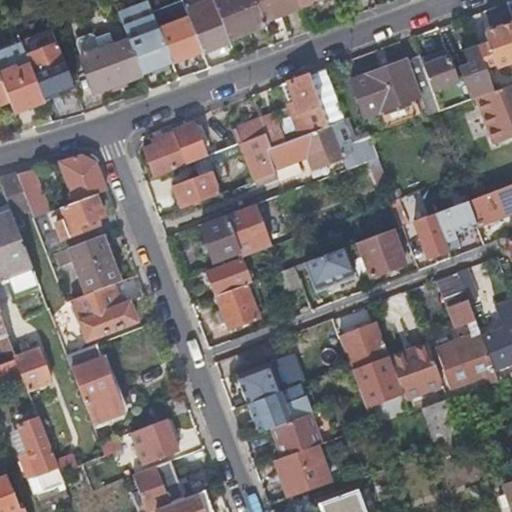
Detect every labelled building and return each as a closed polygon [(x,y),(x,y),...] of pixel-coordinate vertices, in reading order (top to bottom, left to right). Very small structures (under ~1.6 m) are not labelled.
[(185,10),(180,0),(176,0),(151,10),(171,63),(201,51),(185,10)] [(209,0),(180,0),(185,10),(209,0)] [(228,40),(211,0),(209,0),(185,10),(201,51),(202,53),(228,42),(228,40)] [(262,21),(253,0),(211,0),(228,40),(264,26),(262,21)] [(253,0),(262,21),(298,7),(298,6),(295,0),(253,0)] [(171,63),(151,10),(148,1),(117,13),(127,39),(141,74),(171,63)] [(511,22),(483,33),(487,44),(477,47),(483,64),(484,69),(495,65),(496,68),(511,62),(511,22)] [(44,101),(74,88),(64,63),(52,31),(21,43),(27,57),(30,67),(44,101)] [(94,93),(141,74),(127,39),(113,44),(109,33),(97,38),(96,38),(100,49),(80,56),(94,93)] [(96,38),(97,38),(90,34),(78,38),(76,43),(80,56),(100,49),(96,38)] [(27,57),(21,43),(0,51),(0,75),(15,69),(16,72),(30,67),(27,57)] [(444,52),(419,62),(438,111),(476,97),(491,91),(484,69),(483,64),(477,47),(464,51),(468,65),(458,68),(461,78),(454,81),(444,52)] [(419,62),(417,56),(364,75),(377,113),(415,99),(419,97),(426,116),(438,111),(419,62)] [(13,113),(44,101),(30,67),(16,72),(15,69),(0,75),(0,78),(9,102),(13,113)] [(323,69),(308,74),(327,126),(341,120),(342,120),(323,69)] [(308,74),(287,82),(294,102),(298,112),(291,115),(299,137),(327,126),(308,74)] [(0,105),(9,102),(0,78),(0,105)] [(287,82),(281,84),(288,104),(294,102),(287,82)] [(511,83),(491,91),(476,97),(493,144),(511,136),(511,83)] [(415,99),(377,113),(383,128),(420,114),(415,99)] [(298,112),(294,102),(288,104),(288,105),(291,115),(298,112)] [(274,113),(260,118),(265,133),(270,148),(285,142),(274,113)] [(265,133),(260,118),(231,130),(236,144),(240,143),(265,133)] [(299,137),(285,142),(270,148),(265,149),(273,171),(307,158),(311,169),(343,157),(347,168),(377,157),(369,137),(350,143),(341,120),(327,126),(299,137)] [(143,147),(154,176),(190,162),(205,156),(193,123),(151,139),(153,144),(143,147)] [(265,133),(240,143),(254,180),(273,172),(273,171),(265,149),(270,148),(265,133)] [(205,156),(190,162),(195,176),(209,171),(212,170),(206,156),(205,156)] [(79,157),(58,163),(74,203),(94,195),(105,191),(95,164),(79,157)] [(32,170),(15,175),(29,209),(32,218),(49,212),(32,170)] [(209,171),(195,176),(172,186),(180,209),(217,194),(209,171)] [(0,186),(7,204),(10,212),(11,215),(29,209),(15,175),(0,178),(0,186)] [(511,182),(471,198),(467,200),(476,226),(511,211),(511,182)] [(74,203),(55,209),(60,222),(51,226),(56,241),(97,226),(95,220),(103,217),(94,195),(74,203)] [(399,197),(388,202),(396,226),(400,225),(408,222),(399,197)] [(265,199),(258,202),(264,216),(259,218),(269,246),(276,244),(269,223),(272,217),(265,199)] [(476,226),(467,200),(433,212),(447,249),(458,245),(451,227),(466,221),(469,228),(476,226)] [(258,202),(223,215),(225,219),(201,229),(212,260),(237,251),(239,257),(240,257),(269,246),(259,218),(264,216),(258,202)] [(0,206),(0,215),(10,212),(7,204),(0,206)] [(0,278),(4,277),(12,298),(33,290),(25,269),(31,267),(11,215),(10,212),(0,215),(0,278)] [(433,212),(412,220),(426,257),(447,249),(433,212)] [(400,225),(396,226),(390,229),(394,239),(404,235),(400,225)] [(394,239),(390,229),(355,242),(368,276),(403,263),(394,239)] [(111,284),(119,281),(101,235),(47,255),(65,301),(72,299),(111,284)] [(353,276),(342,247),(303,262),(307,273),(314,291),(353,276)] [(240,257),(239,257),(206,270),(215,295),(245,284),(249,282),(240,257)] [(477,295),(466,267),(456,271),(457,273),(467,299),(477,295)] [(315,294),(314,291),(307,273),(297,277),(305,297),(315,294)] [(467,299),(457,273),(435,281),(445,307),(447,307),(467,299)] [(111,284),(72,299),(87,339),(136,321),(128,302),(119,305),(111,284)] [(245,284),(215,295),(227,328),(258,316),(245,284)] [(494,369),(481,336),(467,299),(447,307),(454,326),(465,322),(470,335),(435,349),(442,369),(441,369),(448,387),(482,375),(486,385),(498,381),(494,369)] [(0,364),(16,359),(14,356),(0,317),(0,364)] [(331,318),(307,327),(314,346),(338,336),(336,331),(331,318)] [(389,358),(376,322),(343,335),(341,329),(336,331),(338,336),(354,377),(356,383),(393,369),(389,358)] [(511,324),(485,335),(481,336),(494,369),(511,361),(511,324)] [(96,343),(65,355),(92,425),(122,413),(96,343)] [(442,385),(427,344),(389,358),(393,369),(404,398),(442,385)] [(16,359),(23,378),(28,391),(51,382),(38,347),(14,356),(16,359)] [(16,359),(0,364),(0,386),(23,378),(16,359)] [(280,390),(273,371),(269,362),(236,374),(246,403),(280,390)] [(273,371),(280,390),(296,384),(289,364),(273,371)] [(280,390),(246,403),(257,432),(271,427),(309,413),(311,412),(300,383),(296,384),(280,390)] [(165,419),(190,409),(184,393),(147,408),(153,423),(165,419)] [(309,413),(271,427),(281,457),(316,444),(320,443),(309,413)] [(36,474),(57,466),(55,460),(37,416),(17,424),(28,452),(19,456),(26,477),(36,473),(36,474)] [(153,423),(130,432),(143,465),(178,451),(165,419),(153,423)] [(118,437),(100,444),(104,456),(123,449),(118,437)] [(288,497),(330,482),(316,444),(281,457),(274,459),(288,497)] [(57,466),(59,472),(76,466),(71,454),(55,460),(57,466)] [(169,460),(133,475),(147,511),(168,504),(184,498),(169,460)] [(42,490),(63,481),(59,472),(57,466),(36,474),(42,490)] [(0,511),(25,511),(23,507),(19,508),(6,476),(0,478),(0,511)] [(511,483),(503,486),(511,511),(511,483)] [(375,511),(367,488),(321,504),(322,507),(315,509),(316,511),(375,511)] [(184,498),(168,504),(171,511),(212,511),(204,490),(184,498)]
